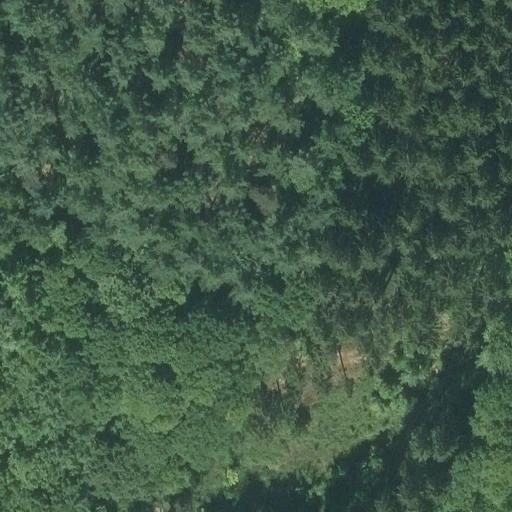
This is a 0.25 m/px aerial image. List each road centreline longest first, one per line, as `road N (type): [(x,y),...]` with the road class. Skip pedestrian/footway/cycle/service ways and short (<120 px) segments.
road 1 (track): [(153,463),(184,438),(256,349),(297,281),(336,114),(349,8)]
road 2 (track): [(0,188),(153,463)]
